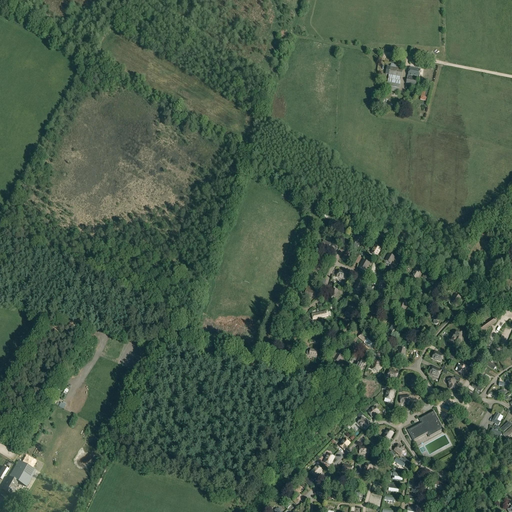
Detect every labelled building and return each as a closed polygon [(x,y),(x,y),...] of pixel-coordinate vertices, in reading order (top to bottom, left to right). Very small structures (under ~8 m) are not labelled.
[(389,75),(401,77),(403,67),(391,64),(389,75)] [(417,78),(419,78),(420,69),(410,68),(408,79),(407,83),(416,85),(417,78)] [(389,75),(387,83),(400,85),(401,77),(389,75)] [(400,85),(387,83),(386,91),(398,93),(400,85)] [(420,100),(426,102),(427,98),(428,98),(430,91),(426,90),(426,91),(423,90),(420,100)] [(331,221),(328,227),(335,230),(335,229),(337,229),(338,229),(340,225),(331,221)] [(363,239),(358,236),(354,242),(355,243),(354,244),(354,246),(358,248),(363,239)] [(332,249),(333,245),(324,242),(322,248),(329,250),(329,249),(331,249),(332,249)] [(371,254),(376,257),(381,249),(375,246),(371,254)] [(345,261),(351,252),(348,250),(342,259),(345,261)] [(391,264),(394,258),(389,255),(385,261),(391,264)] [(315,267),(321,270),(322,268),(324,269),(325,268),(326,264),(317,261),(315,267)] [(360,267),(365,270),(369,264),(364,261),(360,267)] [(348,273),(339,270),(336,278),(345,281),(348,273)] [(411,277),(412,277),(412,278),(412,279),(412,280),(414,282),(415,281),(416,281),(421,274),(415,270),(411,277)] [(378,292),(382,294),(386,284),(381,282),(378,289),(379,289),(378,291),(378,292)] [(357,283),(354,290),(360,292),(363,285),(357,283)] [(437,295),(442,287),(437,284),(433,290),(434,291),(433,292),(434,293),(437,295)] [(312,298),(312,297),(314,297),(315,297),(316,293),(307,290),(305,296),(312,298)] [(456,295),(451,301),(452,302),(452,303),(451,304),(452,304),(452,305),(453,306),(454,306),(455,306),(456,305),(461,298),(456,295)] [(407,303),(401,301),(399,308),(404,310),(407,303)] [(351,316),(355,310),(350,306),(346,312),(351,316)] [(475,316),(474,317),(474,318),(475,319),(475,320),(476,320),(477,320),(478,319),(479,318),(483,312),(478,309),(474,315),(475,316)] [(436,314),(433,320),(434,321),(433,322),(433,323),(434,324),(435,325),(436,325),(437,325),(438,324),(442,316),(436,314)] [(497,322),(493,317),(478,328),(481,333),(497,322)] [(390,335),(394,329),(389,326),(385,332),(390,335)] [(415,329),(412,336),(413,336),(413,337),(413,338),(413,339),(414,340),(415,340),(416,340),(417,339),(418,338),(421,331),(415,329)] [(456,340),(456,342),(461,342),(461,332),(453,332),(453,334),(451,334),(451,339),(456,340)] [(359,338),(364,343),(368,338),(362,333),(359,338)] [(374,343),(368,338),(364,343),(370,348),(374,343)] [(432,358),(440,362),(443,356),(435,352),(432,358)] [(343,357),(338,354),(334,360),(335,361),(334,363),(334,364),(337,366),(343,357)] [(493,370),(496,367),(490,363),(492,360),(489,358),(485,365),(493,370)] [(354,369),(360,372),(365,362),(360,359),(354,369)] [(372,370),(378,372),(381,363),(374,361),(372,370)] [(463,375),(467,367),(461,364),(461,365),(458,371),(457,372),(463,375)] [(430,373),(438,377),(441,370),(433,367),(430,373)] [(390,370),(388,376),(396,379),(398,373),(390,370)] [(479,374),(477,377),(487,384),(489,380),(479,374)] [(410,386),(416,388),(419,380),(412,377),(410,386)] [(450,389),(456,388),(454,379),(447,381),(450,389)] [(480,392),(482,389),(474,383),(472,387),(480,392)] [(388,390),(385,399),(392,401),(395,393),(388,390)] [(503,390),(495,394),(497,399),(505,396),(503,390)] [(478,422),(483,412),(478,410),(480,406),(471,402),(465,415),(478,422)] [(375,407),(368,412),(372,418),(379,412),(375,407)] [(427,433),(429,437),(443,430),(434,412),(420,419),(422,423),(408,430),(414,441),(427,433)] [(492,422),(498,426),(500,422),(497,420),(500,416),(496,414),(492,422)] [(364,429),(369,424),(363,418),(358,423),(364,429)] [(509,422),(501,429),(503,432),(511,425),(509,422)] [(511,428),(503,436),(506,439),(510,435),(511,433),(511,428)] [(492,429),(490,432),(500,437),(502,434),(492,429)] [(393,433),(387,430),(383,437),(389,441),(393,433)] [(339,446),(344,451),(350,444),(345,439),(339,446)] [(406,451),(399,445),(394,451),(401,456),(406,451)] [(55,451),(57,459),(63,458),(61,449),(55,451)] [(328,455),(324,463),(330,467),(335,459),(328,455)] [(396,459),(394,462),(403,468),(405,464),(396,459)] [(36,471),(19,460),(9,476),(2,489),(11,494),(18,482),(27,487),(36,471)] [(6,461),(3,466),(0,471),(0,483),(0,482),(0,481),(1,479),(2,480),(12,464),(6,461)] [(374,466),(365,463),(363,471),(371,474),(374,466)] [(350,474),(352,467),(343,465),(342,472),(350,474)] [(323,471),(317,466),(311,472),(316,477),(323,471)] [(309,479),(305,483),(311,487),(314,483),(309,479)] [(423,481),(416,481),(415,488),(422,489),(423,481)] [(446,485),(436,482),(435,485),(442,487),(441,490),(444,491),(445,488),(446,485)] [(442,496),(432,492),(431,496),(437,498),(437,500),(440,501),(442,496)] [(284,499),(282,502),(288,508),(291,506),(284,499)]
